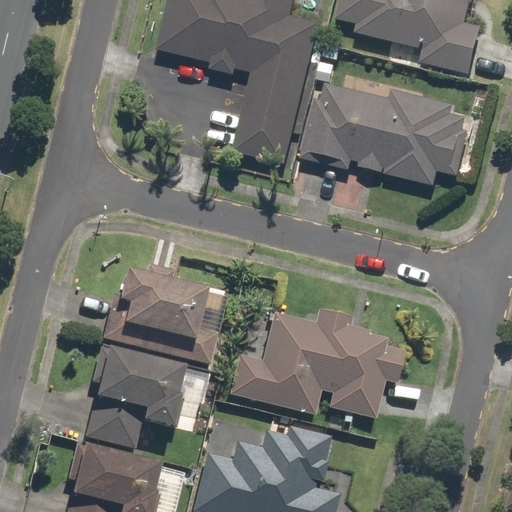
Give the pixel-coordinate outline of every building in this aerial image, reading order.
[(230,158),(281,170),(317,26),(287,19),(291,0),(165,0),(152,56),(249,79),(230,158)] [(417,69),(466,81),(478,31),(465,28),(472,0),(337,0),(329,33),(420,55),(417,69)] [(315,87),(297,162),(429,195),(433,178),(453,183),(470,115),(386,94),(383,104),(315,87)] [(115,293),(104,339),(213,365),(221,332),(205,329),(215,286),(175,277),(177,269),(152,263),(150,271),(133,267),(126,295),(115,293)] [(241,355),(231,396),(318,416),(324,390),(334,392),(330,408),(379,419),(388,382),(401,385),(409,352),(390,347),(393,335),(355,326),(357,316),(320,308),(317,322),(275,312),(264,360),(241,355)] [(194,365),(103,343),(93,383),(100,385),(87,438),(137,450),(140,438),(147,440),(151,422),(179,428),(194,365)] [(209,453),(194,511),(338,511),(343,494),(325,490),(337,437),(290,426),(288,435),(267,430),(263,447),(238,441),(234,458),(209,453)] [(158,511),(170,461),(79,440),(69,480),(77,482),(70,511),(158,511)] [(511,511),(511,483),(501,511),(511,511)]
